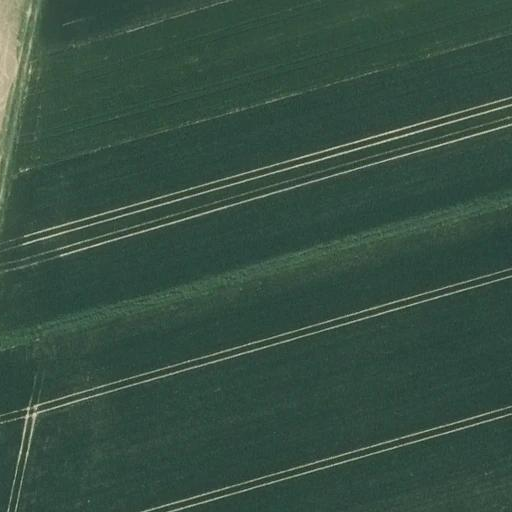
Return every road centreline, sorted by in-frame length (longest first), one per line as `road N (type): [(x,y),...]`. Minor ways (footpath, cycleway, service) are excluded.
road 1 (track): [(0,345),(511,200)]
road 2 (track): [(36,0),(0,176)]
